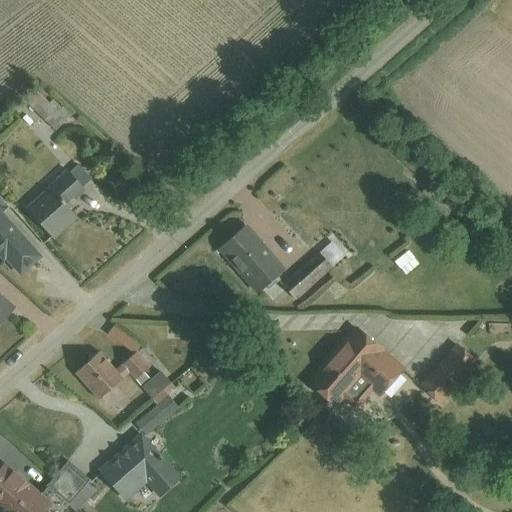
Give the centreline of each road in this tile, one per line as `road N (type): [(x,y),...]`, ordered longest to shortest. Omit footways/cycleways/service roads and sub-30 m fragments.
road 1 (residential): [(0,391),(439,0)]
road 2 (unknown): [(121,284),(273,351),(331,389)]
